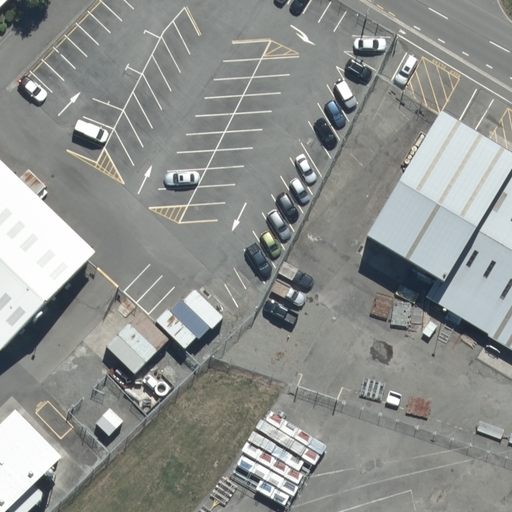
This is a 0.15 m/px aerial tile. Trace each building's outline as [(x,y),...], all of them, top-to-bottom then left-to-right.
[(0,0),(0,16),(12,4),(6,0),(0,0)] [(511,166),(439,124),(361,256),(411,285),(405,295),(511,357),(511,166)] [(0,368),(1,369),(100,267),(0,170),(0,368)] [(217,277),(206,289),(235,317),(246,304),(242,300),(254,287),(238,272),(226,285),(217,277)] [(165,313),(154,324),(182,352),(192,342),(195,344),(207,332),(208,333),(221,320),(193,294),(182,306),(179,303),(168,315),(165,313)] [(134,344),(106,317),(95,328),(123,355),(134,344)] [(0,511),(18,511),(61,472),(15,423),(0,437),(0,511)]
